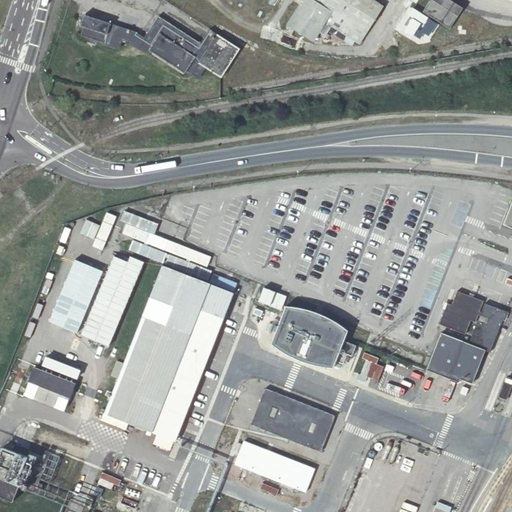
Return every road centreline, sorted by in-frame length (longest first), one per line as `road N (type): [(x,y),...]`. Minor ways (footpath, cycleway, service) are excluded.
road 1 (secondary): [(10,124),(93,174),(130,176),(300,149)]
road 2 (secondary): [(300,149),(358,132),(511,131)]
road 3 (secondary): [(511,162),(300,149)]
road 4 (secondary): [(10,124),(41,0)]
road 5 (secondary): [(35,0),(0,116)]
